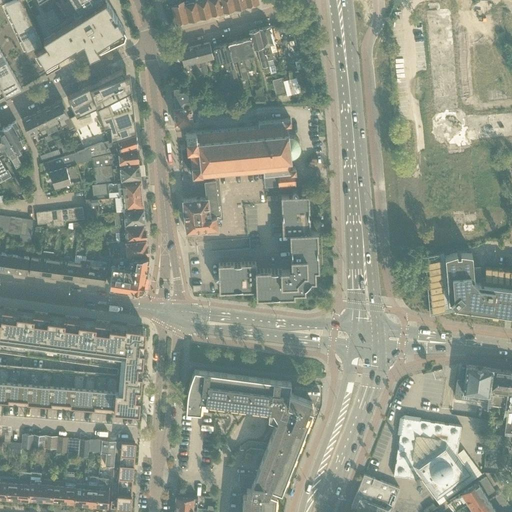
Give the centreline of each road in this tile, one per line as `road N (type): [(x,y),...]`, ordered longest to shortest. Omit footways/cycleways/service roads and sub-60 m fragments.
road 1 (secondary): [(364,269),(340,0)]
road 2 (tertiary): [(168,250),(147,45)]
road 3 (tertiary): [(180,316),(196,328),(352,347)]
road 4 (tertiary): [(354,325),(180,316)]
road 5 (secondary): [(352,347),(300,511)]
road 6 (residential): [(147,45),(313,0)]
road 7 (secondary): [(326,511),(374,386),(377,349)]
road 8 (residential): [(147,45),(0,117)]
road 9 (tertiary): [(162,314),(0,292)]
road 10 (unclassified): [(162,314),(159,437)]
road 11 (unclassified): [(159,437),(180,316)]
